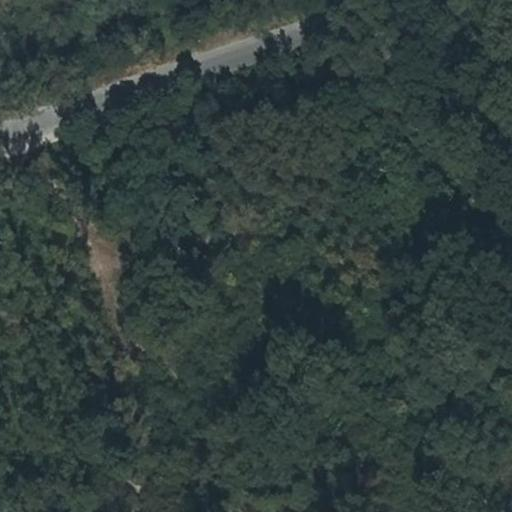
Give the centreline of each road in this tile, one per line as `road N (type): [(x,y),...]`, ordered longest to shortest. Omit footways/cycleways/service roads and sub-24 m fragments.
road 1 (track): [(35,116),(101,252),(121,362),(90,440),(59,471),(0,507)]
road 2 (unclassified): [(0,128),(387,0)]
